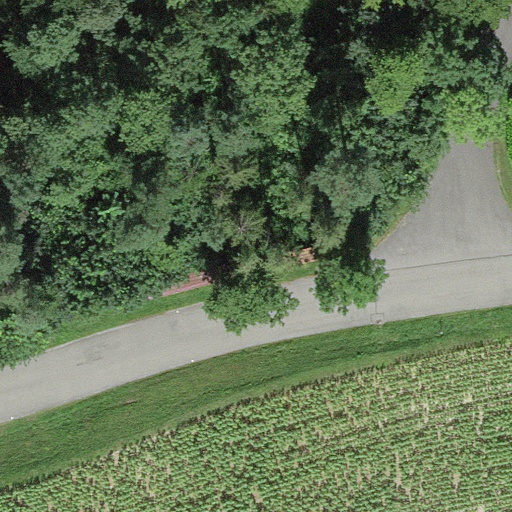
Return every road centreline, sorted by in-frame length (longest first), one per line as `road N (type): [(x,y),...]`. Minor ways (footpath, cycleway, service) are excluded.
road 1 (tertiary): [(464,283),(289,307),(0,393)]
road 2 (residential): [(511,13),(480,97),(468,159),(464,283)]
